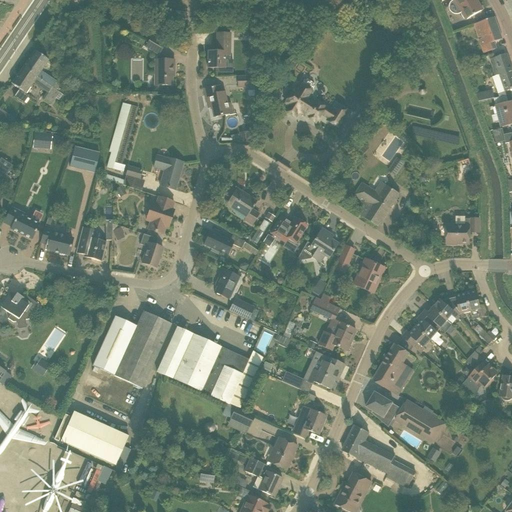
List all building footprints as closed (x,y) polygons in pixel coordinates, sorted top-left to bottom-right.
[(455,0),(467,19),(481,11),(474,0),(455,0)] [(502,39),(494,17),(474,24),(478,37),(485,35),(486,39),(479,41),(483,53),(497,49),(494,42),(502,39)] [(246,32),(246,40),(256,41),(256,33),(246,32)] [(208,51),(208,55),(208,68),(225,69),(225,56),(230,56),(231,33),(216,33),(216,51),(208,51)] [(145,47),(154,52),(159,55),(166,44),(152,35),(145,47)] [(34,51),(23,67),(52,88),(56,82),(41,72),(48,60),(34,51)] [(511,68),(507,54),(494,59),(490,60),(495,76),(493,77),(498,94),(511,88),(511,68)] [(174,60),(155,60),(155,79),(156,80),(158,80),(157,86),(172,86),(172,72),(174,72),(174,60)] [(482,67),(478,60),(471,64),(475,71),(482,67)] [(58,62),(53,71),(58,73),(63,65),(58,62)] [(51,105),(60,93),(52,88),(23,67),(11,84),(19,89),(14,97),(23,104),(28,97),(25,94),(33,83),(47,92),(42,99),(51,105)] [(238,87),(247,87),(256,86),(257,76),(238,77),(238,87)] [(304,80),(300,85),(297,91),(294,89),(285,103),(288,105),(284,111),(295,118),(299,112),(315,123),(321,114),(329,119),(327,121),(338,128),(348,113),(337,106),(332,113),(308,98),(311,92),(315,87),(313,85),(314,84),(307,79),(306,81),(304,80)] [(208,109),(211,108),(213,118),(229,114),(224,92),(220,93),(219,86),(204,89),(208,109)] [(479,101),(495,98),(493,90),(478,93),(479,101)] [(174,101),(171,109),(181,113),(185,104),(174,101)] [(511,101),(496,106),(500,121),(501,128),(511,124),(511,101)] [(122,165),(138,109),(119,105),(106,151),(111,152),(107,167),(113,169),(112,170),(123,173),(125,166),(122,165)] [(0,109),(0,110),(0,122),(9,124),(13,118),(0,109)] [(242,143),(251,141),(250,131),(240,133),(242,143)] [(50,149),(51,136),(34,135),(33,148),(50,149)] [(54,136),(53,145),(61,146),(62,137),(54,136)] [(75,148),(70,167),(94,173),(99,154),(75,148)] [(405,163),(397,157),(388,171),(396,177),(405,163)] [(1,158),(0,159),(0,174),(5,178),(13,166),(10,164),(1,158)] [(168,159),(165,172),(161,186),(175,190),(183,163),(168,159)] [(129,166),(126,175),(140,179),(143,170),(129,166)] [(356,192),(354,195),(366,203),(359,214),(378,226),(399,194),(386,186),(379,196),(361,184),(356,192)] [(116,190),(121,198),(127,194),(122,186),(116,190)] [(242,195),(235,191),(226,206),(246,218),(244,220),(252,225),(259,214),(251,209),(252,208),(253,208),(254,206),(256,201),(243,193),(242,195)] [(167,223),(169,224),(174,211),(171,210),(174,202),(159,197),(156,205),(152,203),(148,216),(152,218),(148,229),(163,235),(167,223)] [(11,208),(4,223),(12,227),(11,229),(32,240),(39,225),(18,214),(20,212),(11,208)] [(265,217),(272,221),(275,216),(268,212),(265,217)] [(471,219),(465,219),(465,217),(455,216),(455,226),(447,226),(446,244),(448,244),(450,245),(456,245),(458,244),(469,244),(470,233),(479,233),(479,219),(471,219)] [(271,233),(285,243),(286,243),(289,238),(296,243),(307,226),(295,218),(290,224),(288,223),(288,221),(281,217),(271,233)] [(83,228),(77,253),(85,255),(84,257),(101,261),(102,258),(104,259),(105,252),(103,252),(106,243),(94,240),(96,232),(83,228)] [(116,236),(123,233),(120,228),(113,231),(116,236)] [(44,229),(41,243),(49,245),(47,250),(69,255),(73,239),(52,234),(53,231),(44,229)] [(308,250),(314,254),(312,258),(320,264),(325,256),(329,258),(337,244),(327,238),(330,234),(322,229),(308,250)] [(210,251),(218,255),(219,253),(227,256),(233,244),(242,248),(245,242),(233,235),(230,241),(225,238),(224,239),(219,237),(219,236),(210,231),(204,245),(211,249),(210,251)] [(147,247),(142,263),(156,268),(163,248),(155,246),(158,239),(143,234),(140,244),(147,247)] [(267,236),(265,243),(271,245),(274,238),(267,236)] [(345,246),(338,261),(347,265),(354,250),(345,246)] [(371,293),(371,292),(378,277),(380,278),(384,269),(365,260),(354,285),(371,293)] [(215,293),(229,299),(239,278),(223,270),(216,285),(218,287),(215,293)] [(319,296),(322,290),(315,286),(312,292),(319,296)] [(476,291),(466,293),(471,312),(473,320),(488,316),(485,305),(480,306),(476,291)] [(10,293),(0,307),(11,315),(8,319),(13,323),(16,322),(16,324),(17,324),(17,326),(17,328),(19,329),(26,328),(27,326),(27,324),(26,324),(25,320),(30,319),(29,318),(30,318),(30,315),(35,314),(41,305),(28,297),(26,300),(17,294),(15,296),(10,293)] [(464,314),(471,312),(466,293),(457,296),(456,295),(457,300),(461,315),(462,319),(465,318),(464,314)] [(461,315),(457,300),(456,295),(443,299),(441,301),(440,300),(433,308),(448,320),(452,316),(456,320),(461,315)] [(339,308),(328,303),(315,298),(310,310),(333,321),(339,308)] [(235,300),(234,302),(230,311),(248,319),(253,309),(235,300)] [(452,324),(448,320),(433,308),(429,313),(426,310),(423,312),(441,328),(445,333),(452,324)] [(171,324),(144,311),(137,326),(115,316),(92,366),(142,389),(171,324)] [(437,332),(441,328),(423,312),(417,320),(420,323),(416,328),(430,340),(434,343),(441,336),(437,332)] [(356,330),(338,322),(332,335),(324,331),(318,344),(331,350),(334,345),(345,350),(351,336),(353,337),(356,330)] [(229,405),(249,360),(177,327),(156,372),(229,405)] [(424,348),(430,340),(416,328),(410,334),(407,331),(402,336),(422,353),(426,349),(424,348)] [(479,335),(489,345),(493,340),(489,335),(483,330),(479,335)] [(282,336),(279,343),(279,344),(288,349),(292,340),(282,336)] [(317,344),(310,341),(307,347),(314,351),(317,344)] [(395,345),(373,381),(399,395),(413,370),(403,364),(409,353),(395,345)] [(475,368),(483,359),(475,352),(467,361),(475,368)] [(43,377),(51,365),(41,359),(38,363),(36,362),(31,369),(43,377)] [(306,382),(312,385),(313,382),(330,389),(336,375),(340,377),(345,365),(330,359),(327,364),(322,362),(317,372),(312,369),(306,382)] [(486,368),(482,364),(469,378),(460,387),(467,393),(475,384),(477,385),(479,382),(485,387),(498,373),(489,365),(486,368)] [(0,383),(5,387),(12,376),(0,368),(0,383)] [(282,382),(300,389),(304,380),(286,372),(282,382)] [(499,397),(502,397),(503,399),(505,400),(507,401),(510,400),(511,399),(511,398),(511,377),(503,376),(499,397)] [(385,416),(392,421),(400,408),(393,404),(393,403),(375,392),(366,407),(373,412),(372,413),(382,422),(385,416)] [(445,424),(431,416),(423,411),(407,401),(396,420),(434,444),(445,424)] [(492,413),(493,403),(488,401),(484,406),(492,413)] [(230,419),(230,420),(249,428),(255,416),(236,407),(230,419)] [(433,412),(425,407),(423,411),(431,416),(433,412)] [(302,410),(295,426),(292,433),(305,439),(309,431),(318,435),(326,417),(310,410),(309,413),(302,410)] [(74,413),(61,443),(114,466),(127,437),(74,413)] [(342,451),(387,474),(393,461),(396,457),(378,447),(377,450),(365,444),(370,434),(355,427),(342,451)] [(271,463),(286,470),(297,446),(279,438),(274,450),(276,451),(271,463)] [(433,448),(428,457),(436,461),(441,451),(433,448)] [(253,487),(258,490),(274,497),(282,479),(267,472),(266,472),(262,470),(264,464),(250,458),(244,471),(257,477),(253,487)] [(89,465),(98,469),(100,465),(91,461),(89,465)] [(336,504),(351,511),(365,489),(368,491),(373,483),(356,475),(352,482),(350,480),(342,496),(340,495),(336,504)] [(266,511),(267,511),(270,506),(248,495),(240,511),(263,511),(264,511),(266,511)] [(73,503),(79,504),(78,509),(68,507),(67,511),(80,511),(83,501),(74,499),(73,503)]
